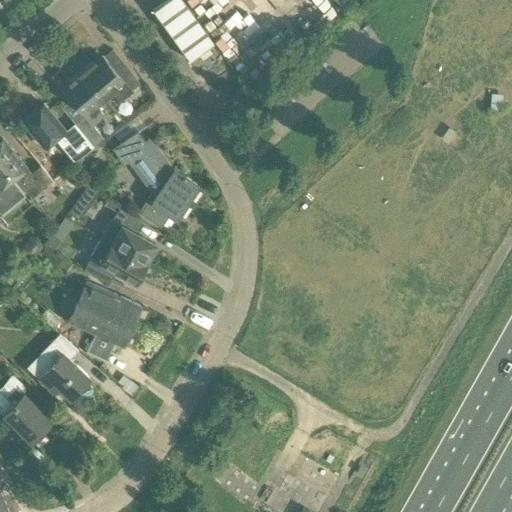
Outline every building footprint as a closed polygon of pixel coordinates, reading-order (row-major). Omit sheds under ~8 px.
[(165,0),(152,10),(188,60),(212,43),(181,0),(165,0)] [(79,72),(101,98),(114,88),(121,96),(139,83),(127,67),(112,49),(95,63),(93,61),(79,72)] [(101,98),(79,72),(68,82),(69,84),(62,90),(70,100),(61,108),(74,124),(93,146),(104,137),(92,124),(100,118),(90,107),(101,98)] [(93,146),(74,124),(65,131),(42,104),(21,122),(43,147),(54,138),(74,161),(93,146)] [(173,169),(171,170),(147,138),(142,142),(135,132),(113,149),(125,164),(127,162),(149,190),(149,196),(139,211),(160,224),(160,223),(167,211),(174,216),(195,184),(195,185),(196,184),(173,169)] [(2,138),(0,139),(0,164),(23,193),(29,200),(52,181),(39,165),(30,173),(2,138)] [(0,212),(14,200),(20,207),(29,200),(23,193),(0,164),(0,212)] [(82,218),(99,194),(89,187),(71,210),(82,218)] [(110,218),(100,237),(145,262),(155,244),(141,237),(142,236),(131,230),(137,219),(119,205),(112,218),(110,218)] [(60,240),(53,235),(46,244),(54,249),(60,240)] [(89,256),(91,256),(84,268),(103,279),(110,268),(121,274),(121,273),(134,281),(145,262),(100,237),(89,256)] [(54,249),(46,244),(39,254),(55,265),(62,256),(54,249)] [(86,281),(77,301),(130,325),(139,305),(86,281)] [(77,301),(68,321),(94,333),(86,352),(105,360),(114,342),(121,345),(130,325),(77,301)] [(63,353),(38,379),(57,397),(61,393),(69,400),(89,378),(63,353)] [(0,412),(2,415),(30,442),(50,419),(23,392),(26,389),(12,375),(0,387),(0,412)]
